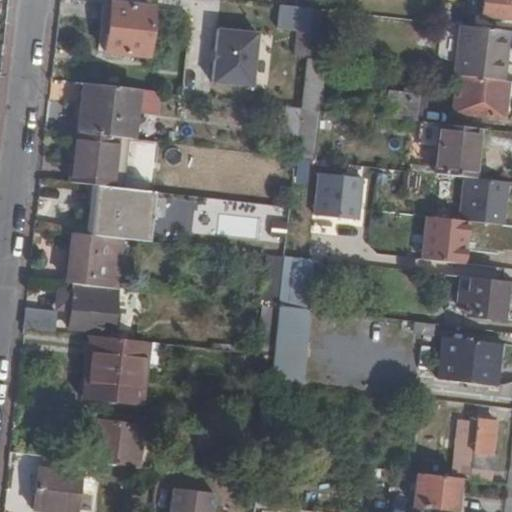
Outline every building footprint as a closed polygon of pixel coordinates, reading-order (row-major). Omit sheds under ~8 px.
[(511,18),(511,0),(487,0),(486,16),(511,18)] [(109,31),(107,51),(150,56),(153,31),(161,31),(162,22),(154,22),(154,9),(112,4),(109,31)] [(297,6),(278,5),(275,27),(297,29),(294,53),(307,54),(312,8),(297,6)] [(316,58),(321,9),(312,8),(307,54),(306,58),(316,58)] [(444,23),(457,24),(459,12),(445,11),(444,23)] [(457,75),(507,81),(511,30),(462,25),(457,75)] [(269,38),(229,33),(222,87),(263,91),(269,38)] [(306,58),(307,54),(294,53),(288,106),(301,108),(306,58)] [(316,58),(306,58),(301,108),(318,110),(323,58),(316,58)] [(503,118),(507,81),(457,75),(453,112),(503,118)] [(81,83),(78,104),(80,104),(76,131),(79,132),(86,84),(81,83)] [(156,114),(158,92),(138,89),(86,84),(79,132),(120,137),(132,138),(136,111),(156,114)] [(389,91),(386,118),(416,121),(419,95),(389,91)] [(429,96),(419,95),(416,121),(421,122),(426,123),(429,96)] [(318,110),(301,108),(295,157),(316,160),(321,110),(318,110)] [(464,176),(476,177),(482,129),(440,124),(435,173),(464,176)] [(120,137),(79,132),(72,181),(89,183),(95,183),(114,186),(120,137)] [(132,138),(120,137),(114,186),(127,187),(132,138)] [(363,177),(320,172),(315,213),(359,218),(363,177)] [(476,177),(464,176),(460,218),(468,219),(505,222),(508,180),(476,177)] [(95,183),(89,183),(86,200),(93,201),(95,183)] [(114,186),(95,183),(93,201),(91,214),(88,234),(109,236),(121,238),(146,241),(152,191),(127,187),(114,186)] [(277,219),(288,220),(290,206),(278,204),(277,219)] [(91,214),(84,213),(81,233),(88,234),(91,214)] [(464,262),(468,219),(460,218),(426,215),(422,258),(464,262)] [(74,232),(70,232),(65,282),(69,282),(74,232)] [(81,233),(74,232),(69,282),(93,285),(116,287),(119,257),(106,256),(109,236),(88,234),(81,233)] [(119,257),(121,238),(109,236),(106,256),(119,257)] [(279,305),(284,256),(269,254),(262,304),(265,304),(279,305)] [(281,305),(310,308),(315,259),(287,256),(281,305)] [(345,263),(336,262),(336,273),(345,274),(345,263)] [(369,276),(369,265),(345,263),(345,274),(369,276)] [(471,278),(451,275),(448,302),(468,304),(467,313),(503,318),(507,282),(471,278)] [(116,287),(93,285),(93,288),(72,286),(71,292),(59,291),(58,306),(69,308),(68,327),(110,332),(116,287)] [(260,353),(273,354),(279,305),(265,304),(260,353)] [(271,378),(301,382),(310,308),(281,305),(279,305),(273,354),(271,378)] [(57,311),(25,308),(24,326),(55,329),(57,311)] [(434,333),(436,322),(415,320),(414,331),(434,333)] [(140,339),(84,333),(77,395),(134,401),(140,339)] [(491,363),(496,363),(498,340),(447,335),(443,378),(488,383),(491,363)] [(212,347),(245,351),(246,345),(213,342),(212,347)] [(459,476),(491,480),(492,467),(498,467),(500,453),(491,452),(496,421),(492,421),(492,415),(478,414),(478,419),(458,417),(453,459),(423,456),(422,471),(459,476)] [(98,420),(93,460),(139,465),(143,425),(98,420)] [(262,453),(264,434),(245,431),(240,472),(260,473),(262,453)] [(77,511),(80,482),(81,472),(38,467),(33,509),(62,511),(77,511)] [(459,476),(422,471),(417,471),(413,504),(455,509),(459,476)] [(80,482),(77,511),(85,511),(92,509),(94,483),(80,482)] [(210,511),(213,493),(169,489),(166,511),(210,511)]
